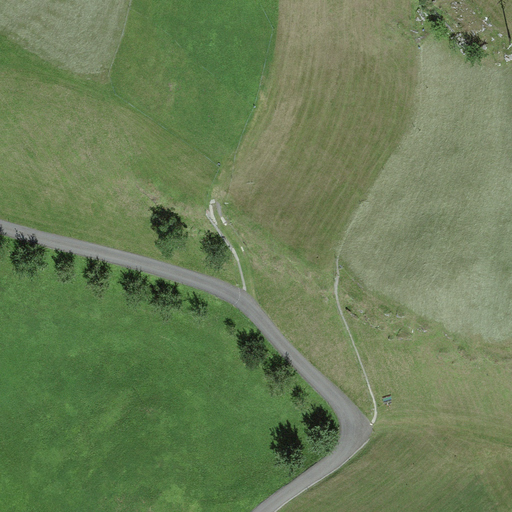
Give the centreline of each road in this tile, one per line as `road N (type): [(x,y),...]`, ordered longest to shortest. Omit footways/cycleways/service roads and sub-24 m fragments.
road 1 (track): [(0,215),(209,272),(251,293),(361,411)]
road 2 (track): [(361,411),(357,440),(264,511)]
